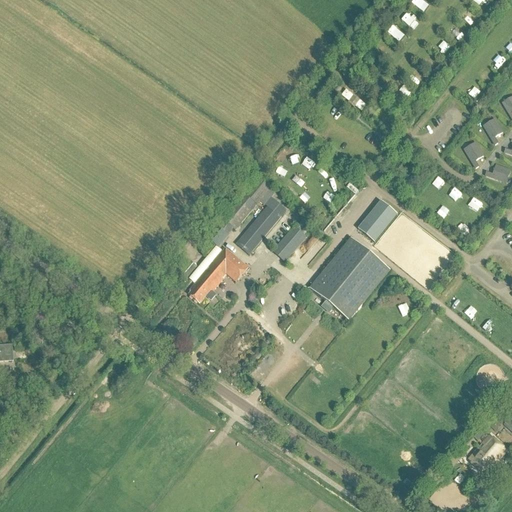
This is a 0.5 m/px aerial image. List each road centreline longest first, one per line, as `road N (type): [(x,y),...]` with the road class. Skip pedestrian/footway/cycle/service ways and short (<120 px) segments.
road 1 (tertiary): [(396,511),(123,325)]
road 2 (track): [(104,348),(0,475)]
road 3 (tertiary): [(123,325),(0,240)]
